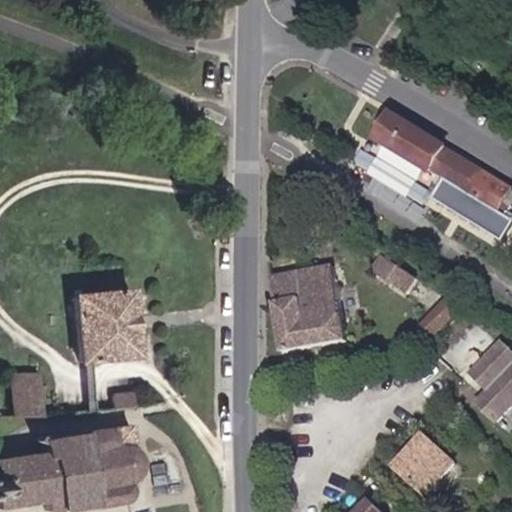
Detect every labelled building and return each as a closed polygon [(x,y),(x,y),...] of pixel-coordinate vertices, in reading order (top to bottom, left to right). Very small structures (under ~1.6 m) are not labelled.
[(431,134),(407,117),(405,120),(398,114),(384,133),(392,138),(390,141),(440,176),(441,174),(475,198),(490,177),(456,154),(457,152),(431,134)] [(453,315),(432,345),(444,355),(487,307),(414,257),(399,278),(453,315)] [(325,277),(324,268),(277,273),(285,344),(344,337),(338,276),(325,277)] [(133,322),(131,287),(71,291),(77,368),(136,364),(133,322)] [(511,387),(511,342),(510,340),(479,370),(505,395),(511,387)] [(42,417),(39,373),(5,375),(8,419),(42,417)] [(109,411),(132,409),(131,393),(107,394),(109,411)] [(141,468),(135,441),(115,428),(26,449),(27,454),(0,459),(0,508),(37,501),(39,509),(131,491),(141,468)] [(455,457),(427,436),(401,470),(428,492),(455,457)]
